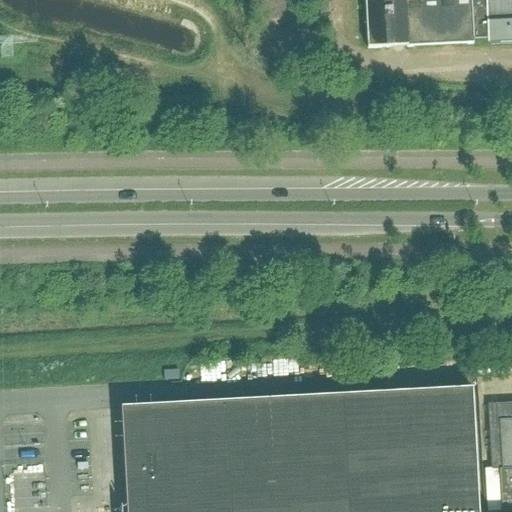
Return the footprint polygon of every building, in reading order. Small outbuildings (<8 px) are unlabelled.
[(511,16),(490,18),(491,44),(511,42),(511,16)] [(265,366),(266,379),(297,377),(296,364),(265,366)] [(165,384),(181,383),(180,368),(164,368),(165,384)] [(478,511),(472,391),(381,396),(387,511),(478,511)] [(387,511),(381,396),(122,410),(121,410),(126,511),(387,511)] [(511,511),(511,405),(492,406),(488,407),(492,472),(499,472),(501,511),(511,511)]
